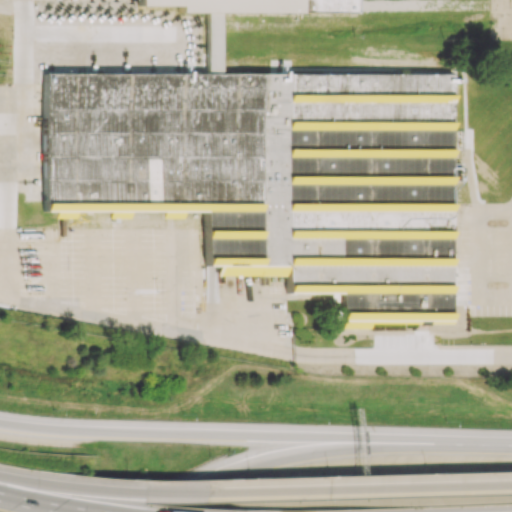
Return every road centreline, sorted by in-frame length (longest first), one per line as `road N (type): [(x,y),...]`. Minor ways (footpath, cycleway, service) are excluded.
road 1 (motorway): [(511,443),(0,426)]
road 2 (motorway): [(511,445),(303,454),(214,475),(141,511)]
road 3 (motorway): [(511,488),(139,495)]
road 4 (motorway): [(139,495),(0,475)]
